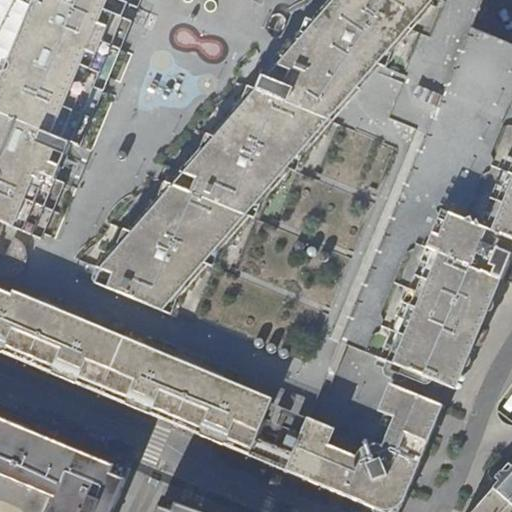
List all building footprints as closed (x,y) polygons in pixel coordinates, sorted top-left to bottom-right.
[(24,0),(0,0),(0,65),(32,3),(24,0)] [(511,69),(464,50),(471,32),(483,0),(57,0),(48,23),(44,26),(41,32),(42,37),(37,49),(0,138),(0,346),(1,343),(3,344),(3,348),(12,351),(17,349),(16,352),(17,353),(19,350),(20,351),(21,355),(24,356),(25,352),(32,355),(31,358),(32,359),(34,356),(51,363),(50,367),(52,367),(53,364),(55,365),(55,369),(64,373),(68,370),(69,371),(68,374),(69,375),(71,371),(73,372),(73,376),(81,380),(85,377),(87,378),(85,381),(87,382),(88,379),(106,386),(105,389),(107,390),(115,368),(138,378),(133,392),(143,396),(140,403),(143,404),(143,402),(145,402),(145,406),(152,409),(157,407),(159,408),(158,410),(160,411),(161,408),(163,409),(163,413),(171,417),(176,414),(177,415),(176,418),(178,419),(179,416),(180,416),(180,421),(189,424),(194,421),(194,424),(193,425),(195,426),(196,423),(198,423),(198,429),(206,432),(209,429),(211,429),(210,432),(212,433),(213,430),(215,431),(216,435),(224,439),(228,436),(230,437),(229,440),(230,440),(232,437),(234,438),(234,443),(243,447),(247,444),(248,444),(247,447),(249,448),(257,425),(356,465),(359,474),(354,487),(367,492),(395,480),(400,467),(389,462),(384,454),(414,379),(430,386),(437,379),(443,375),(450,373),(456,370),(462,366),(469,357),(497,284),(502,285),(511,260),(511,69)] [(511,48),(471,32),(464,50),(511,69),(511,48)] [(109,511),(117,494),(128,466),(0,413),(0,474),(48,495),(40,511),(109,511)] [(511,471),(495,490),(511,503),(511,471)] [(511,511),(511,503),(495,490),(475,511),(511,511)] [(218,511),(162,492),(154,511),(218,511)]
